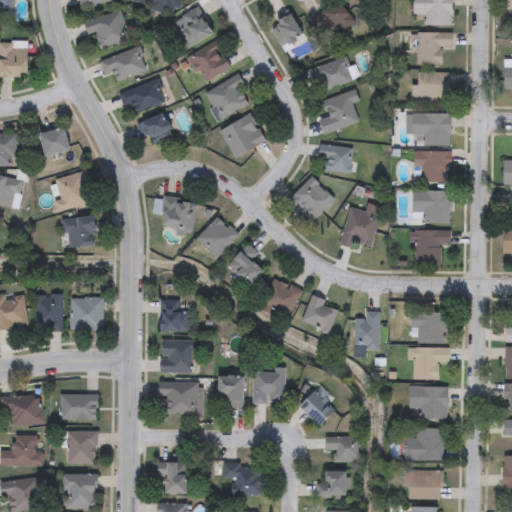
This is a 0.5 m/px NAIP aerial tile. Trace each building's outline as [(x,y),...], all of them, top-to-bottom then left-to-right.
[(0,0),(13,0),(13,18),(0,18),(0,0)] [(178,0),(176,12),(132,3),(132,0),(178,0)] [(333,37),(315,17),(333,0),(335,0),(353,19),(333,37)] [(424,25),(424,14),(412,14),(412,0),(451,0),(451,25),(424,25)] [(172,22),(195,6),(212,32),(189,47),(172,22)] [(83,18),(118,11),(124,41),(98,46),(95,32),(85,34),(83,18)] [(268,27),(290,13),(303,34),(281,48),(268,27)] [(415,64),(415,32),(451,32),(451,46),(440,46),(440,64),(415,64)] [(216,39),(231,65),(201,82),(186,56),(216,39)] [(0,76),(0,42),(27,42),(27,76),(0,76)] [(102,74),(98,59),(136,47),(144,70),(115,80),(112,70),(102,74)] [(306,69),(344,58),(351,81),(312,92),(306,69)] [(511,87),(503,87),(503,58),(511,58),(511,87)] [(411,97),(410,84),(416,83),(415,72),(447,71),(448,97),(411,97)] [(202,91),(237,73),(243,84),(239,86),(248,103),(217,120),(202,91)] [(117,92),(156,78),(164,102),(126,115),(117,92)] [(316,100),(354,90),(357,101),(351,103),(357,123),(324,131),(316,100)] [(234,158),(218,130),(248,112),(264,140),(234,158)] [(449,112),(449,145),(412,145),(412,135),(404,135),(404,112),(449,112)] [(139,139),(135,120),(166,114),(170,137),(151,141),(150,137),(139,139)] [(39,134),(64,127),(70,149),(46,156),(39,134)] [(14,165),(0,165),(0,134),(14,134),(14,165)] [(349,145),(349,172),(317,172),(317,145),(349,145)] [(413,151),(448,151),(448,181),(413,181),(413,151)] [(511,184),(502,184),(502,160),(511,160),(511,184)] [(55,178),(86,171),(93,202),(57,211),(54,199),(59,198),(55,178)] [(0,175),(23,179),(18,208),(0,204),(0,175)] [(332,198),(306,223),(284,201),(309,176),(332,198)] [(448,190),(448,222),(423,222),(423,213),(413,213),(413,190),(448,190)] [(190,233),(159,228),(164,197),(195,203),(190,233)] [(369,249),(339,242),(347,207),(377,214),(369,249)] [(98,245),(66,247),(64,218),(96,216),(98,245)] [(195,239),(217,216),(237,236),(215,259),(195,239)] [(511,228),(511,258),(502,258),(502,228),(511,228)] [(449,230),(449,244),(439,244),(438,262),(413,261),(413,244),(408,244),(408,230),(449,230)] [(264,272),(247,288),(225,267),(247,245),(258,256),(253,261),(264,272)] [(260,305),(273,278),(300,291),(287,318),(260,305)] [(0,293),(24,292),(28,326),(0,328),(0,293)] [(36,294),(62,294),(62,330),(36,330),(36,294)] [(300,322),(311,295),(324,301),(322,305),(336,311),(327,334),(300,322)] [(103,297),(103,330),(71,330),(71,297),(103,297)] [(162,332),(162,299),(180,299),(180,311),(189,311),(189,332),(162,332)] [(377,350),(353,350),(353,319),(363,319),(363,311),(377,311),(377,350)] [(445,344),(414,344),(414,334),(410,334),(410,313),(445,313),(445,344)] [(161,373),(161,340),(195,340),(195,373),(161,373)] [(447,348),(447,361),(437,361),(437,379),(412,379),(412,348),(447,348)] [(284,371),(284,404),(253,404),(253,371),(284,371)] [(219,394),(219,375),(245,375),(245,407),(229,407),(229,394),(219,394)] [(201,414),(165,414),(165,396),(158,396),(158,382),(201,382),(201,414)] [(511,383),(511,414),(502,414),(503,383),(511,383)] [(446,387),(446,419),(420,419),(420,408),(407,408),(407,387),(446,387)] [(333,411),(318,427),(298,407),(314,392),(333,411)] [(59,420),(59,394),(96,394),(96,420),(59,420)] [(42,425),(9,426),(9,415),(0,415),(0,396),(41,396),(42,425)] [(511,435),(502,435),(502,420),(511,420),(511,435)] [(404,439),(415,439),(415,429),(441,429),(441,460),(404,460),(404,439)] [(95,431),(95,463),(66,463),(66,431),(95,431)] [(11,435),(42,436),(41,467),(0,466),(0,451),(10,451),(11,435)] [(333,462),(333,451),(324,451),(324,437),(358,437),(358,462),(333,462)] [(511,488),(502,488),(502,456),(511,456),(511,488)] [(187,462),(187,493),(166,493),(166,478),(157,478),(157,462),(187,462)] [(262,494),(232,495),(232,478),(225,478),(225,465),(262,464),(262,494)] [(440,499),(402,499),(402,471),(440,471),(440,499)] [(346,472),(346,499),(314,499),(314,482),(324,482),(324,472),(346,472)] [(94,509),(61,509),(61,474),(95,475),(94,509)] [(3,511),(2,481),(36,479),(38,511),(21,511),(3,511)] [(510,510),(510,493),(511,493),(511,511),(500,511),(500,510),(510,510)]
